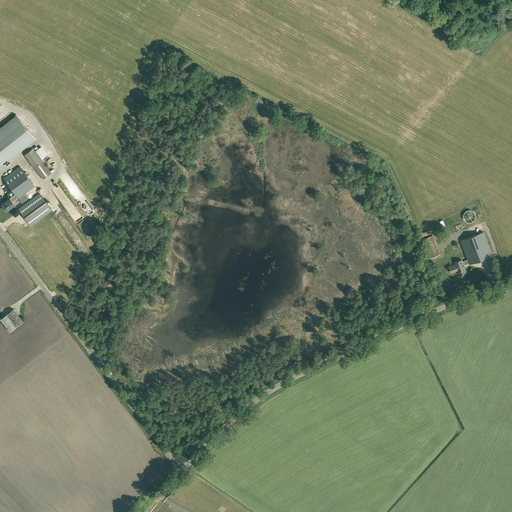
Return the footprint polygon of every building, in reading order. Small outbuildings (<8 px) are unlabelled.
[(0,166),(35,139),(16,114),(0,127),(0,166)] [(43,179),(51,173),(33,148),(24,155),(43,179)] [(18,197),(34,185),(19,165),(3,177),(15,193),(1,203),(6,210),(14,204),(12,200),(17,196),(18,197)] [(30,226),(52,210),(39,193),(18,209),(30,226)] [(475,212),(470,209),(465,211),(463,215),(464,220),(469,223),(474,221),(476,217),(475,212)] [(469,263),(492,255),(483,232),(461,240),(468,259),(462,261),(462,259),(454,262),(455,264),(449,266),(451,272),(457,270),(459,274),(466,271),(464,265),(469,263)] [(423,238),(430,257),(440,253),(433,234),(423,238)] [(13,309),(7,314),(0,319),(9,331),(23,321),(13,309)]
